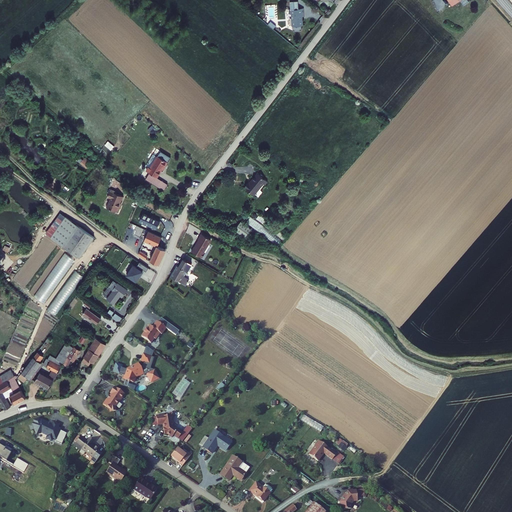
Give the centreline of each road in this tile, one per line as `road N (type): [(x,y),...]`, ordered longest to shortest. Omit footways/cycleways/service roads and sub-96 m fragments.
road 1 (unclassified): [(74,403),(152,291),(188,206),(346,0)]
road 2 (track): [(0,165),(163,271)]
road 3 (unclassified): [(74,403),(231,511)]
